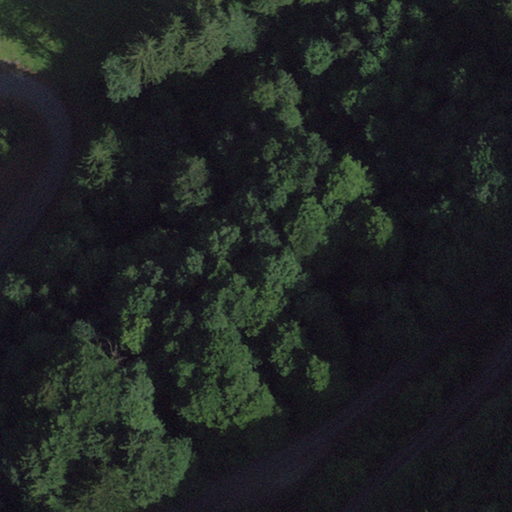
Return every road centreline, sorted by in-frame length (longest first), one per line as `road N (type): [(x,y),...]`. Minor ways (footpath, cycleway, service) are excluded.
road 1 (unclassified): [(207,511),(304,451),(427,346),(472,301),(511,238)]
road 2 (unclassified): [(511,344),(360,511)]
road 3 (unclassified): [(0,85),(19,87),(47,107),(59,138),(55,168),(0,254)]
